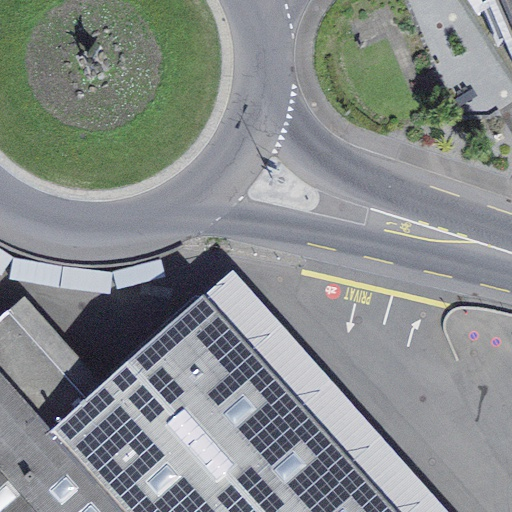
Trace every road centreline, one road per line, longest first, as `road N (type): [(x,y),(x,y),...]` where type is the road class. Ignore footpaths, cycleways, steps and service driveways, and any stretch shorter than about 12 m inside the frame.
road 1 (secondary): [(185,204),(407,228)]
road 2 (secondary): [(407,228),(321,164),(260,95)]
road 3 (secondary): [(0,201),(46,224),(82,230),(118,229),(185,204)]
road 4 (secondary): [(185,204),(233,157),(260,95)]
